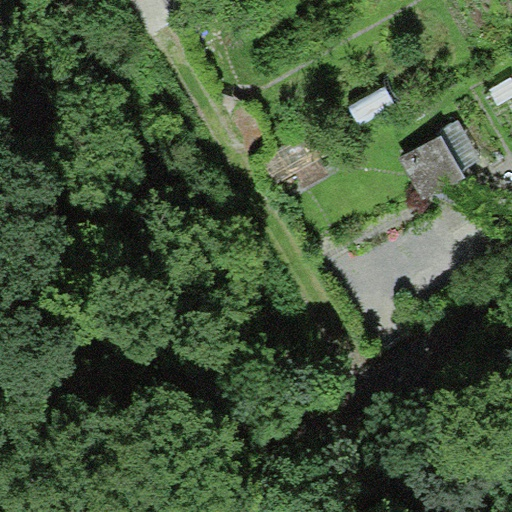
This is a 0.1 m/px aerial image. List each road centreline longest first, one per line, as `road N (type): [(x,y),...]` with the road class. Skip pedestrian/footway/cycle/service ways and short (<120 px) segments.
road 1 (track): [(511,298),(359,390),(124,457),(0,454)]
road 2 (track): [(136,0),(359,390)]
